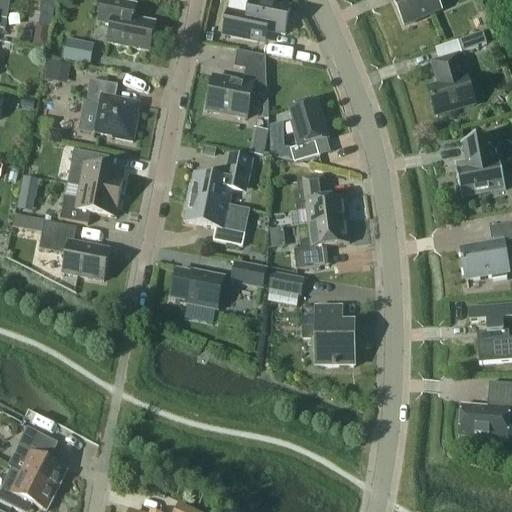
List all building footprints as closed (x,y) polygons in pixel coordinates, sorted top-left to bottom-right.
[(0,0),(0,30),(5,31),(10,0),(0,0)] [(136,6),(105,0),(103,0),(98,24),(111,27),(107,45),(149,54),(155,24),(134,20),(136,6)] [(230,0),(228,13),(223,36),(257,44),(266,45),(269,33),(285,36),(290,10),(286,9),(286,4),(283,0),(282,0),(271,0),(270,1),(268,5),(251,2),(238,0),(230,0)] [(404,27),(441,11),(436,0),(397,0),(393,2),(404,27)] [(54,4),(41,2),(37,24),(50,26),(54,4)] [(46,49),(50,26),(37,24),(33,47),(46,49)] [(483,34),(458,42),(462,54),(487,45),(483,34)] [(61,61),(89,67),(94,46),(65,39),(61,61)] [(213,79),(206,112),(247,120),(252,96),(266,99),(265,58),(237,53),(234,69),(245,71),(243,85),(213,79)] [(436,118),(475,106),(467,78),(465,79),(459,57),(432,64),(439,86),(427,90),(436,118)] [(48,63),(44,81),(67,86),(70,67),(48,63)] [(113,140),(133,144),(137,124),(135,124),(139,105),(115,100),(118,87),(91,81),(86,104),(100,106),(94,135),(113,138),(113,140)] [(36,101),(22,99),(20,107),(34,110),(36,101)] [(315,144),(327,141),(316,103),(289,111),(300,148),(290,151),(294,165),(319,158),(315,144)] [(284,124),(270,128),(270,138),(284,137),(284,124)] [(468,170),(456,172),(461,200),(505,191),(500,163),(495,164),(490,139),(463,144),(468,170)] [(71,164),(67,187),(81,189),(120,197),(123,181),(121,181),(122,174),(99,169),(101,157),(74,151),(71,164)] [(189,187),(187,199),(229,208),(232,193),(247,196),(253,162),(227,157),(222,180),(194,175),(191,187),(189,187)] [(24,178),(21,195),(35,197),(38,181),(24,178)] [(296,214),(290,214),(292,229),(308,227),(347,222),(344,199),(328,201),(325,178),(303,180),(303,183),(304,193),(294,195),(295,205),(296,214)] [(64,199),(60,222),(87,227),(90,215),(113,219),(115,212),(117,213),(120,197),(81,189),(78,201),(64,199)] [(186,211),(184,224),(215,230),(213,243),(242,249),(244,249),(251,212),(229,208),(187,199),(184,211),(186,211)] [(301,251),(294,251),(296,271),(320,268),(318,249),(350,245),(347,222),(308,227),(310,241),(300,242),(301,251)] [(109,252),(95,249),(73,245),(76,230),(44,223),(39,251),(66,256),(63,275),(103,283),(109,252)] [(461,250),(466,281),(491,277),(492,281),(507,279),(507,274),(509,274),(504,243),(511,241),(511,224),(490,228),(493,244),(461,250)] [(272,230),(273,249),(291,249),(290,229),(272,230)] [(229,284),(263,291),(267,270),(233,263),(229,284)] [(178,272),(172,301),(186,304),(186,306),(188,307),(184,321),(213,326),(216,312),(217,313),(223,279),(192,273),(192,275),(178,272)] [(304,281),(272,275),(269,291),(270,291),(300,297),(304,281)] [(270,291),(268,303),(297,309),(300,297),(270,291)] [(503,336),(503,322),(511,321),(511,306),(470,310),(471,325),(488,323),(489,337),(478,338),(480,368),(511,365),(511,343),(510,344),(509,336),(503,336)] [(316,367),(316,368),(354,368),(354,326),(342,326),(342,310),(302,310),(302,311),(303,311),(303,340),(321,340),(321,367),(316,367)] [(511,416),(511,385),(490,384),(488,409),(462,407),(459,438),(488,440),(491,443),(501,444),(505,441),(508,442),(510,417),(511,416)] [(14,457),(8,470),(11,472),(19,476),(20,474),(56,492),(66,472),(48,462),(57,444),(26,429),(13,456),(14,457)] [(0,489),(0,503),(17,511),(22,511),(27,503),(45,511),(46,511),(56,492),(20,474),(19,476),(11,472),(2,490),(0,489)]
